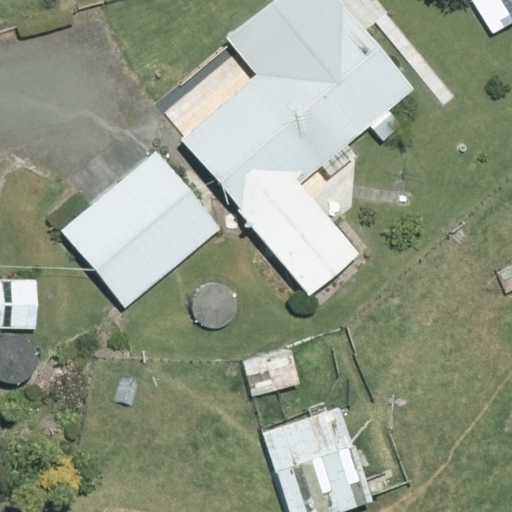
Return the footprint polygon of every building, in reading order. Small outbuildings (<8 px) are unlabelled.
[(252,70),(177,132),(305,290),(355,249),(297,178),(318,160),(326,171),(353,149),(345,139),(367,121),(381,138),(400,122),(386,105),(411,85),(342,0),(254,0),(219,29),(252,70)] [(511,0),(478,0),(497,27),(511,17),(511,0)] [(151,146),(55,225),(118,303),(215,223),(151,146)] [(0,329),(35,330),(36,277),(0,275),(0,329)] [(286,342),(236,356),(247,393),(296,380),(286,342)] [(337,403),(258,429),(285,511),(322,511),(368,497),(337,403)]
